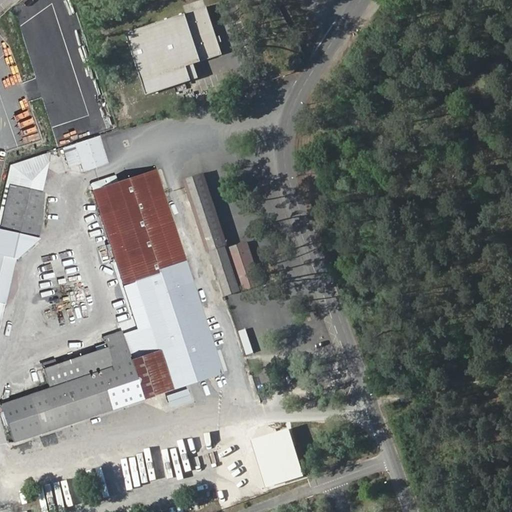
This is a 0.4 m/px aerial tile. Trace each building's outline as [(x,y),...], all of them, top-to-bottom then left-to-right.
[(210,6),(128,33),(149,96),(196,80),(191,65),(226,54),(210,6)] [(101,137),(67,150),(74,169),(86,165),(89,173),(111,164),(101,137)] [(43,192),(48,168),(51,153),(14,166),(13,169),(10,181),(0,231),(42,239),(45,225),(44,204),(46,192),(43,192)] [(43,368),(49,388),(0,404),(0,405),(13,442),(222,372),(207,327),(201,309),(155,171),(116,183),(114,177),(90,184),(147,355),(137,358),(130,360),(129,357),(122,332),(103,338),(105,348),(43,368)] [(227,243),(203,171),(182,177),(206,249),(209,248),(223,293),(238,289),(223,244),(227,243)] [(259,285),(245,242),(227,247),(241,290),(259,285)] [(0,303),(12,306),(21,260),(0,255),(0,303)] [(213,325),(208,308),(201,309),(207,327),(213,325)] [(290,348),(284,349),(286,357),(292,355),(290,348)] [(187,389),(166,395),(170,407),(190,400),(187,389)] [(252,437),(266,485),(303,474),(289,426),(252,437)]
